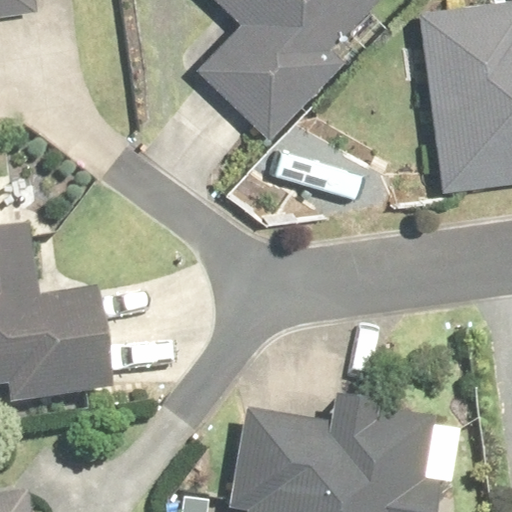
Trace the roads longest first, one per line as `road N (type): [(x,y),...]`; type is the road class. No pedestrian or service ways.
road 1 (residential): [(278,295),(511,265)]
road 2 (residential): [(278,295),(118,163)]
road 3 (residential): [(168,434),(237,337),(278,295)]
